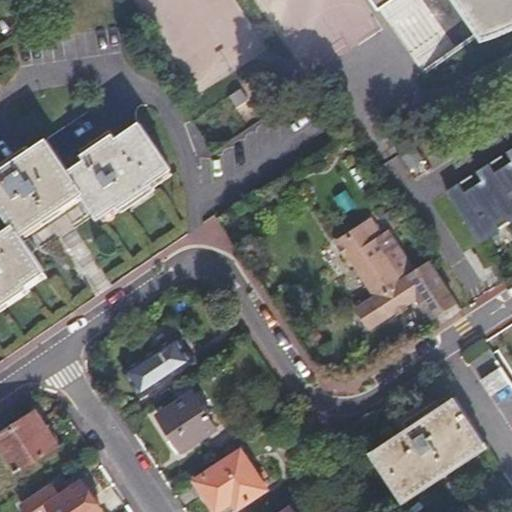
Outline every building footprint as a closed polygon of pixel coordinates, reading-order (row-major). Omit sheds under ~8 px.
[(511,0),(376,0),(379,5),(387,0),(456,0),(477,31),(484,29),(491,26),(497,24),(504,21),(508,18),(511,16),(511,0)] [(0,304),(27,286),(24,282),(43,269),(20,234),(82,191),(98,214),(117,202),(119,205),(150,184),(149,180),(169,166),(140,121),(115,137),(112,132),(82,152),(86,157),(68,168),(45,137),(4,164),(0,158),(0,205),(12,224),(0,232),(0,304)] [(410,168),(424,161),(416,147),(402,154),(410,168)] [(460,183),(447,191),(480,241),(511,219),(511,148),(508,152),(511,158),(511,161),(496,172),(490,163),(478,171),(484,180),(466,192),(460,183)] [(350,188),(338,197),(348,212),(360,204),(350,188)] [(333,229),(341,241),(351,257),(354,255),(380,294),(361,307),(373,324),(422,292),(436,314),(456,300),(439,275),(431,262),(420,269),(419,267),(418,267),(418,266),(417,266),(416,266),(415,266),(414,266),(413,266),(382,218),(375,223),(366,208),(333,229)] [(178,335),(125,370),(142,396),(195,360),(178,335)] [(510,384),(499,369),(480,382),(490,397),(510,384)] [(195,392),(160,415),(182,449),(217,426),(195,392)] [(456,396),(373,450),(402,495),(441,469),(444,474),(467,459),(463,454),(484,440),(456,396)] [(36,411),(0,432),(0,444),(18,472),(59,446),(57,444),(61,442),(52,428),(48,431),(36,411)] [(217,511),(229,511),(238,506),(267,488),(242,450),(196,480),(217,511)] [(102,511),(83,482),(60,497),(53,485),(22,506),(25,511),(102,511)]
